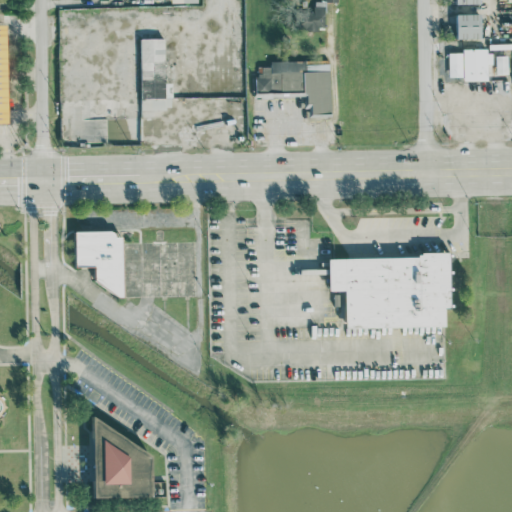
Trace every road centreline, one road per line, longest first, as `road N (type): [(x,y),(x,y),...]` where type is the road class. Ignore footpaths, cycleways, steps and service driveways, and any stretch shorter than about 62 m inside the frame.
road 1 (secondary): [(96,175),(511,167)]
road 2 (residential): [(44,0),(43,176)]
road 3 (residential): [(422,0),(421,169)]
